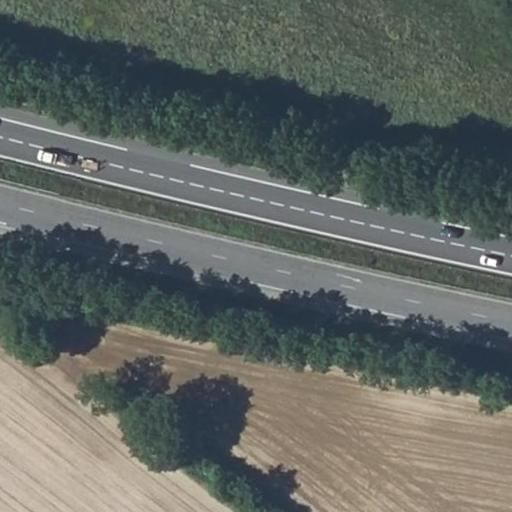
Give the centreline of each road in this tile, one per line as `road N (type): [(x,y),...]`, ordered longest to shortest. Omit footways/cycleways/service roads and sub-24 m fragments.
road 1 (trunk): [(511,254),(0,136)]
road 2 (trunk): [(0,203),(511,321)]
